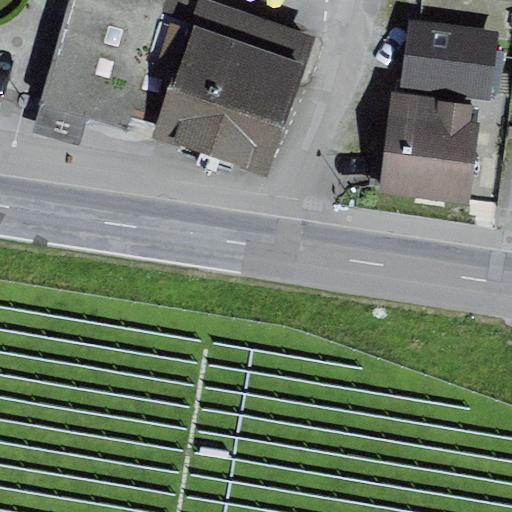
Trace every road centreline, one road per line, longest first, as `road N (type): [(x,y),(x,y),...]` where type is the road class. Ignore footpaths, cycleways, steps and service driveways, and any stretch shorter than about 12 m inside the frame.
road 1 (primary): [(294,251),(0,202)]
road 2 (residential): [(294,251),(351,0)]
road 3 (primary): [(511,285),(294,251)]
